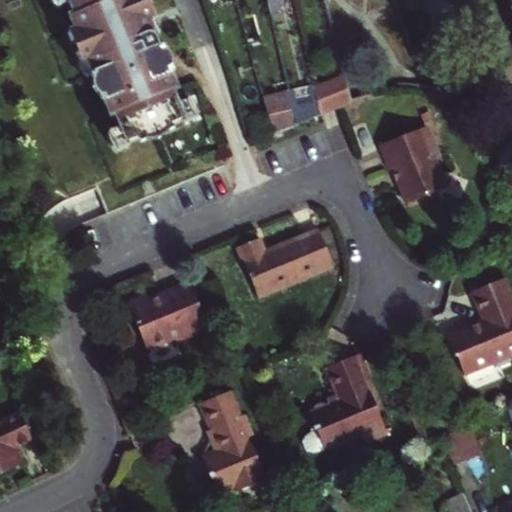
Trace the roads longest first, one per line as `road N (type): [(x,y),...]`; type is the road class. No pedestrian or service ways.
road 1 (residential): [(14,511),(76,483),(99,447),(96,414),(62,331),(60,300),(72,278),(259,199),(329,180),(346,190),(392,307)]
road 2 (unknown): [(511,108),(447,0)]
